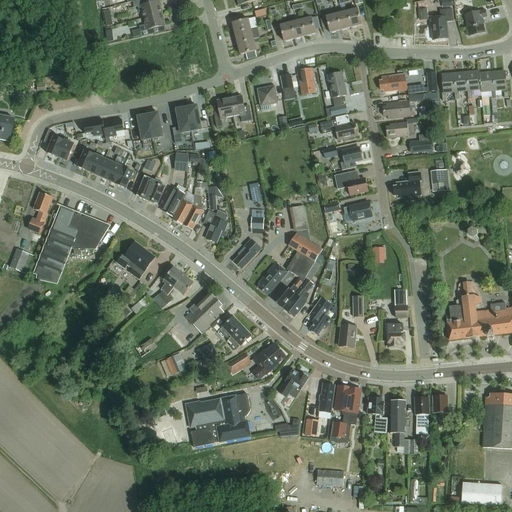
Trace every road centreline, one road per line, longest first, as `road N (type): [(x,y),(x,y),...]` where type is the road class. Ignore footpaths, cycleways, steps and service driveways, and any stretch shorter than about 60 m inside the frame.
road 1 (tertiary): [(425,376),(365,374),(317,357),(175,244),(104,201),(25,168)]
road 2 (residential): [(425,376),(412,264),(387,214),(359,50)]
road 3 (residential): [(25,168),(37,132),(59,120),(225,78)]
road 4 (residential): [(359,50),(454,55),(511,46)]
road 5 (residential): [(225,78),(319,50),(359,50)]
